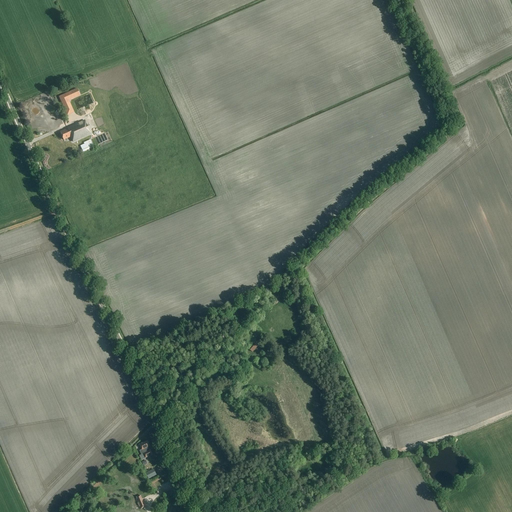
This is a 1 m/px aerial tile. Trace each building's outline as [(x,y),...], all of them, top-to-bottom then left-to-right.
[(72,95),(79,93),(77,89),(59,97),(63,107),(70,104),(68,100),(73,98),(72,95)] [(83,100),(74,104),(77,109),(86,106),(83,100)] [(85,121),(67,128),(68,129),(60,133),(63,140),(70,137),(72,142),(91,134),(85,121)] [(89,143),(91,142),(90,140),(83,143),(84,144),(85,146),(81,148),(83,152),(91,148),(89,143)] [(252,352),(261,343),(258,341),(250,350),(252,352)] [(150,446),(148,441),(139,445),(141,450),(140,451),(142,455),(143,454),(145,458),(153,455),(151,450),(150,450),(148,447),(150,446)] [(156,475),(154,469),(146,473),(149,479),(156,475)] [(136,499),(140,509),(147,507),(145,502),(144,502),(144,501),(144,500),(143,499),(142,499),(141,496),(137,497),(137,498),(136,499)]
